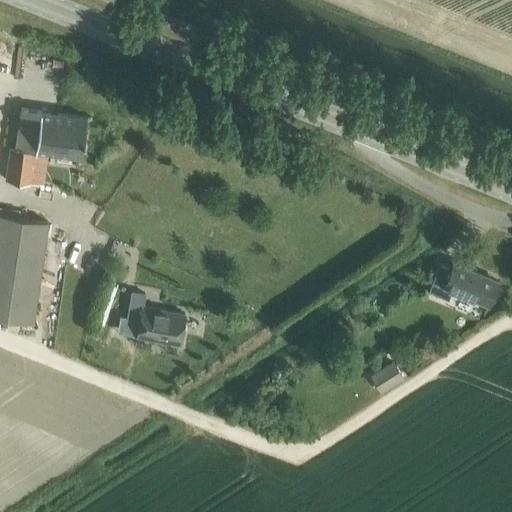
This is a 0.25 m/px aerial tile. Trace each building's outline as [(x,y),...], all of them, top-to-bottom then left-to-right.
[(80,156),(85,118),(19,108),(13,147),(9,147),(4,179),(29,182),(33,155),(30,154),(31,149),(80,156)] [(0,315),(32,320),(47,221),(0,214),(0,315)] [(487,305),(497,281),(450,262),(448,268),(438,264),(425,296),(445,304),(451,290),(487,305)] [(131,291),(126,317),(139,319),(136,336),(179,344),(184,314),(142,306),(144,294),(131,291)] [(391,360),(370,374),(381,390),(401,376),(391,360)]
